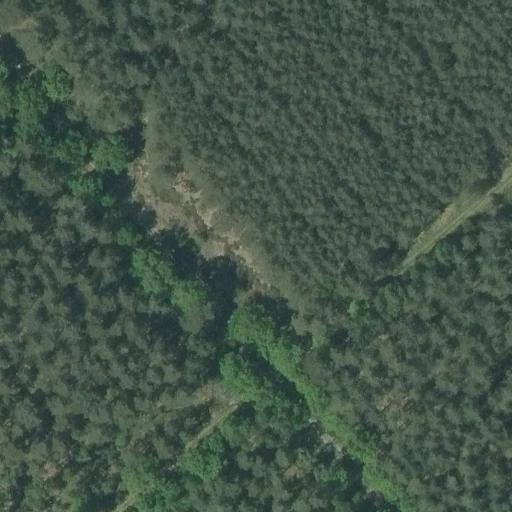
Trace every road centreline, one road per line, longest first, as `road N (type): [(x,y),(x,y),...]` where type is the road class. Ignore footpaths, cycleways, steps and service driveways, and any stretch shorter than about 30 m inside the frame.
road 1 (track): [(381,511),(0,56)]
road 2 (track): [(511,175),(110,511)]
